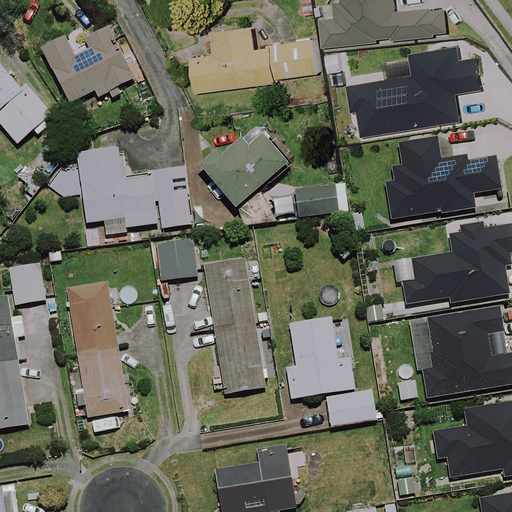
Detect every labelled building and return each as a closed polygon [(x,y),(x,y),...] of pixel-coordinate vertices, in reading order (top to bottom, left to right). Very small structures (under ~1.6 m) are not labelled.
[(327,45),(381,40),(381,37),(396,35),(396,38),(438,34),(438,32),(452,31),(450,4),(401,8),(400,0),(344,0),(345,0),(338,1),(339,17),(325,18),(327,45)] [(257,48),(254,26),(212,32),(215,55),(191,58),(196,94),(276,82),(276,80),(321,74),(316,39),(257,48)] [(131,82),(104,31),(84,42),(67,51),(63,45),(40,57),(68,108),(92,95),(96,101),(131,82)] [(458,62),(455,45),(409,53),(413,76),(351,87),(360,141),(459,124),(454,94),(480,89),(475,59),(458,62)] [(0,130),(15,148),(30,134),(37,142),(50,130),(43,123),(48,119),(34,101),(24,89),(19,93),(0,71),(0,130)] [(204,173),(236,211),(291,166),(259,128),(204,173)] [(473,195),(497,191),(492,161),(463,165),(461,156),(435,160),(433,141),(396,146),(400,169),(389,171),(391,185),(383,186),(384,197),(388,223),(475,211),(473,195)] [(119,184),(115,151),(75,156),(84,227),(122,222),(123,232),(159,227),(160,232),(189,228),(182,170),(145,175),(146,181),(119,184)] [(26,166),(14,179),(30,193),(41,181),(26,166)] [(332,214),(327,187),(290,194),(295,221),(332,214)] [(508,281),(506,254),(511,253),(511,247),(510,227),(497,228),(483,230),(482,224),(461,226),(462,238),(449,239),(450,257),(410,261),(412,285),(403,286),(405,309),(503,300),(501,282),(508,281)] [(97,231),(78,233),(81,252),(100,249),(97,231)] [(192,281),(188,244),(153,248),(156,284),(192,281)] [(263,391),(241,263),(200,270),(222,398),(263,391)] [(43,303),(36,266),(7,272),(13,309),(43,303)] [(73,401),(75,411),(84,410),(86,421),(126,414),(103,284),(63,292),(82,399),(73,401)] [(206,332),(200,295),(163,302),(169,339),(206,332)] [(0,432),(26,428),(11,339),(22,337),(19,319),(7,321),(4,299),(0,299),(0,432)] [(405,325),(406,331),(417,403),(511,388),(511,357),(502,359),(495,310),(405,325)] [(335,363),(328,321),(286,328),(293,369),(283,371),(288,403),(352,392),(347,361),(335,363)] [(415,401),(412,381),(393,385),(396,404),(415,401)] [(374,423),(369,394),(323,402),(328,432),(374,423)] [(511,404),(461,412),(464,428),(429,434),(434,463),(442,461),(446,484),(497,476),(498,481),(511,478),(511,404)] [(287,511),(293,511),(283,448),(254,453),(256,466),(211,473),(217,511),(287,511)] [(11,511),(9,492),(0,493),(0,511),(11,511)] [(511,511),(511,497),(479,501),(480,511),(511,511)]
